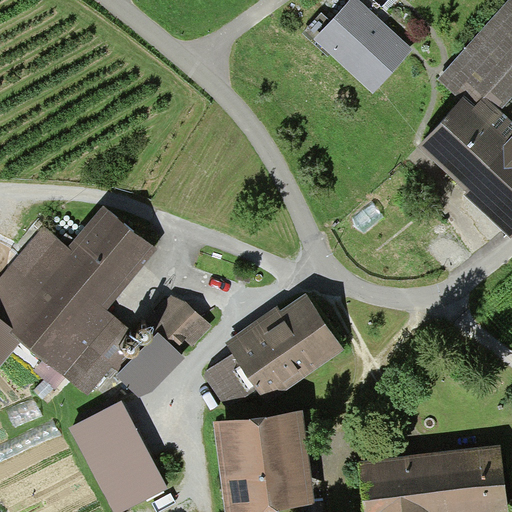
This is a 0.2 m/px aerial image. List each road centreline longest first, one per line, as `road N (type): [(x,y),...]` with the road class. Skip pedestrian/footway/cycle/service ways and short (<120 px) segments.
road 1 (unclassified): [(115,0),(247,121),(328,272),(350,287),(402,303),(435,296),(476,275),(511,240)]
road 2 (track): [(0,188),(86,191),(284,270),(328,272)]
